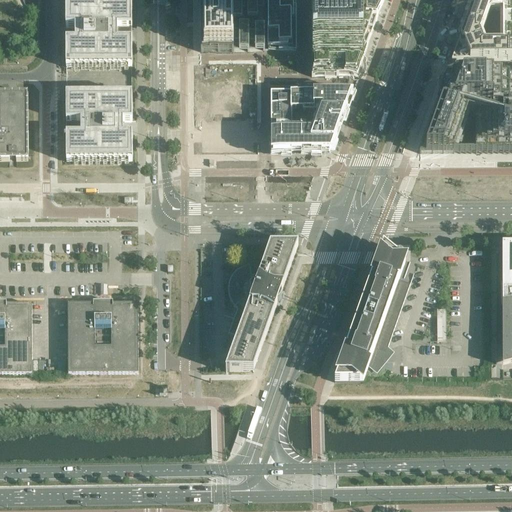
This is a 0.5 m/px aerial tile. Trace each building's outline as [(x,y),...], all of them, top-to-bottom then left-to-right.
[(200,0),(201,53),(296,53),(312,53),(312,78),(338,78),(380,0),(200,0)] [(117,41),(117,28),(129,28),(129,13),(132,13),(132,2),(66,2),(66,28),(75,28),(75,33),(70,33),(70,37),(75,37),(75,42),(66,42),(66,68),(132,68),(132,57),(129,57),(129,41),(117,41)] [(511,2),(473,2),(419,154),(511,154),(511,80),(501,81),(501,65),(511,64),(511,2)] [(241,130),(241,92),(229,92),(229,117),(217,117),(217,91),(203,91),(203,130),(241,130)] [(305,95),(271,95),(271,101),(271,107),(271,109),(271,119),(271,121),(271,125),(271,131),(271,132),(274,132),(274,135),(273,135),(271,135),(271,155),(322,155),(330,155),(334,143),(337,135),(351,95),(320,95),(306,95),(305,95)] [(28,163),(28,132),(28,96),(0,96),(0,162),(10,163),(10,160),(16,159),(16,163),(28,163)] [(128,132),(128,127),(123,127),(123,123),(132,123),(132,96),(66,97),(66,107),(69,107),(70,123),(81,123),(81,136),(70,136),(70,152),(67,152),(67,162),(132,162),(132,136),(123,136),(123,132),(128,132)] [(254,373),(277,307),(280,304),(281,302),(282,300),(282,298),(281,294),(298,246),(297,245),(297,246),(270,246),(258,281),(253,280),(251,273),(242,277),(238,272),(237,273),(235,274),(234,275),(233,277),(232,279),(231,280),(231,281),(230,283),(229,285),(229,286),(229,287),(229,289),(229,291),(229,293),(229,294),(229,296),(229,297),(229,298),(230,300),(231,302),(232,305),(234,307),(235,309),(237,307),(238,308),(239,309),(240,309),(241,310),(242,310),(243,311),(244,312),(245,312),(247,312),(228,365),(225,373),(226,373),(254,373)] [(511,245),(502,245),(502,294),(503,293),(503,301),(502,302),(502,368),(511,365),(511,245)] [(386,355),(410,286),(399,282),(408,257),(409,257),(409,248),(390,248),(388,250),(383,246),(335,383),(363,383),(371,360),(372,357),(373,357),(374,357),(375,356),(375,355),(375,354),(374,353),(374,351),(386,355)] [(0,375),(32,376),(32,306),(7,306),(7,304),(0,303),(0,375)] [(138,375),(138,305),(113,305),(113,303),(93,303),(93,305),(68,305),(68,376),(138,375)] [(228,365),(247,312),(245,312),(244,312),(243,311),(242,310),(241,310),(240,309),(239,309),(238,308),(228,338),(228,352),(228,365)] [(448,339),(447,310),(439,310),(439,340),(448,339)]
